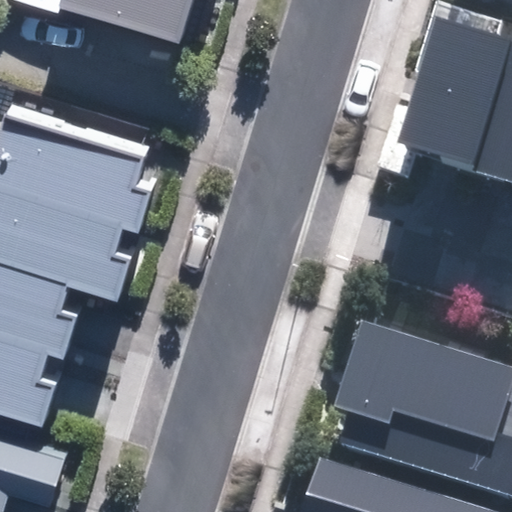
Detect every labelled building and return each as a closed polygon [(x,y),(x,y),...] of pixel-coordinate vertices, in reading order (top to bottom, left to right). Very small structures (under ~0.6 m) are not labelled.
[(66,0),(66,4),(196,44),(209,0),(66,0)] [(511,182),(511,43),(509,43),(510,38),(436,18),(401,144),(474,164),(472,172),(511,182)] [(0,395),(59,414),(72,372),(54,367),(63,340),(82,346),(95,304),(71,296),(79,271),(129,287),(143,244),(126,239),(134,212),(146,216),(158,177),(139,170),(148,141),(19,101),(0,161),(0,395)] [(511,380),(371,336),(336,450),(511,504),(511,380)] [(0,511),(13,511),(21,483),(62,495),(77,443),(0,420),(0,511)] [(475,511),(322,470),(310,511),(475,511)]
